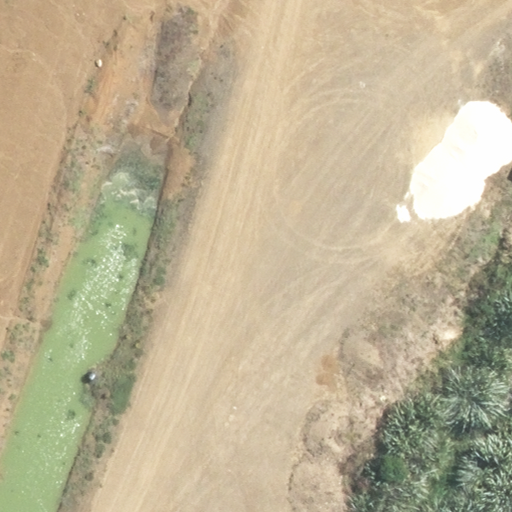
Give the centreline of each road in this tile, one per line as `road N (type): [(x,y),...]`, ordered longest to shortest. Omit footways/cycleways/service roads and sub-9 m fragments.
road 1 (track): [(76,511),(152,235),(339,49),(426,0)]
road 2 (track): [(258,0),(152,235)]
